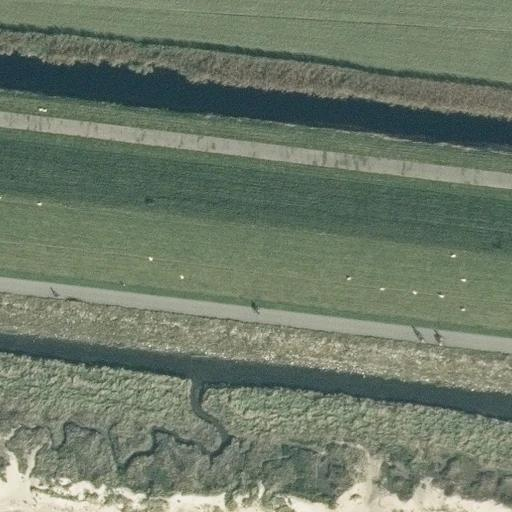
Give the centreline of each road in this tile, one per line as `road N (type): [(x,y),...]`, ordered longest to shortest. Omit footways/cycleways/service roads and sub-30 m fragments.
road 1 (unclassified): [(511,190),(0,128)]
road 2 (unclassified): [(0,301),(511,363)]
